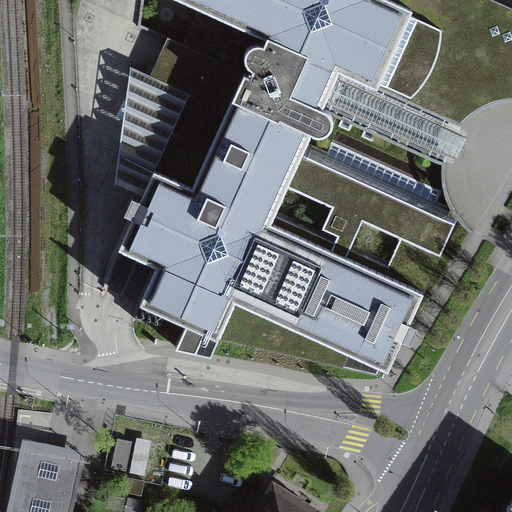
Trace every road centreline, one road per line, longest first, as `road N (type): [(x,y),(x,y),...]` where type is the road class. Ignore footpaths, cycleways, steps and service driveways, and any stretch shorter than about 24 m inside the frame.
road 1 (tertiary): [(0,364),(261,406)]
road 2 (tertiary): [(464,381),(402,404),(261,406)]
road 3 (tertiary): [(261,406),(357,437),(420,482)]
